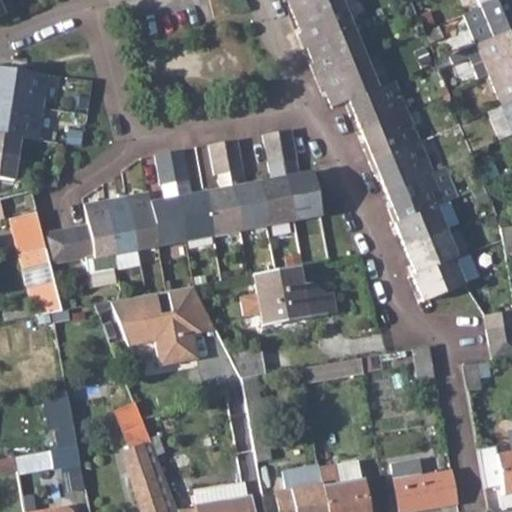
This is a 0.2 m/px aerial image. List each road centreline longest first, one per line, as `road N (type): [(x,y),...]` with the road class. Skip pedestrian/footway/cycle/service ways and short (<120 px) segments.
road 1 (residential): [(305,116),(337,159),(395,298),(409,321),(436,338),(472,511)]
road 2 (residential): [(126,146),(305,116)]
road 3 (residential): [(97,12),(126,146)]
road 4 (residential): [(258,0),(305,116)]
